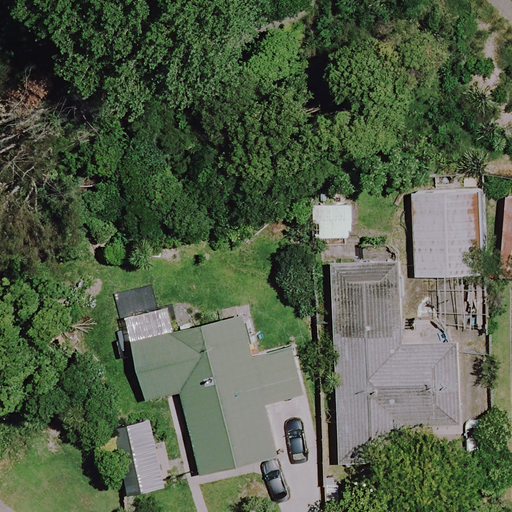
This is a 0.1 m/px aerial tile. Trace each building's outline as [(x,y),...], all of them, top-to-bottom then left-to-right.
[(420,275),(488,271),(485,187),(418,189),(420,275)] [(356,197),(314,195),(312,240),(354,242),(356,197)] [(339,257),(345,459),(416,458),(415,422),(468,420),(467,335),(412,337),(409,254),(339,257)] [(138,336),(152,396),(172,392),(186,389),(207,471),(285,452),(272,401),(260,350),(251,309),(138,336)] [(296,343),(260,350),(272,401),(289,396),(307,392),(296,343)] [(125,454),(135,492),(164,485),(161,471),(155,447),(125,454)]
